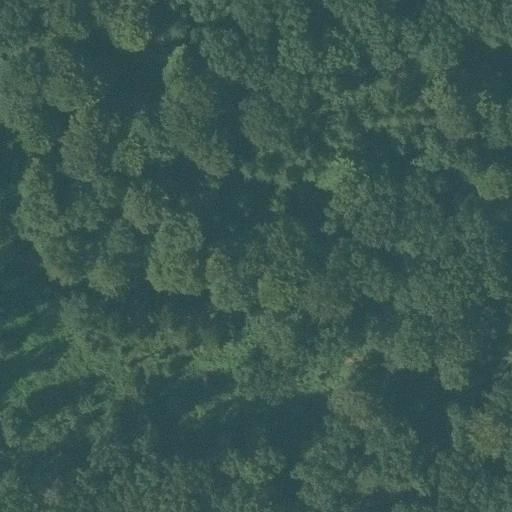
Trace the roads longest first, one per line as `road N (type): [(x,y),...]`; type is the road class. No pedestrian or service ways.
road 1 (track): [(483,282),(278,282),(0,255)]
road 2 (track): [(81,265),(127,0)]
